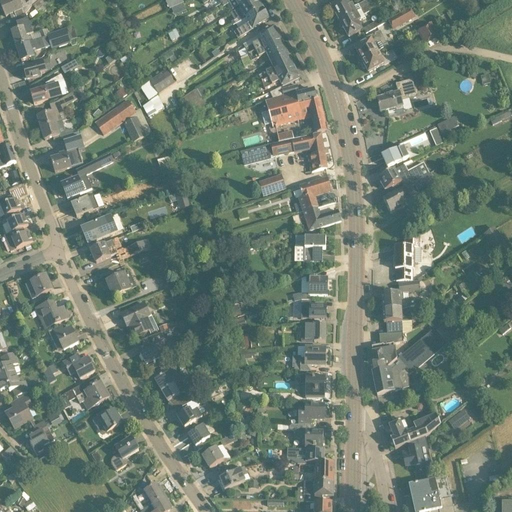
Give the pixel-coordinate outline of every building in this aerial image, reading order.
[(42,0),(32,0),(27,4),(28,6),(21,9),(17,0),(11,0),(0,5),(6,18),(10,16),(12,22),(24,17),(26,15),(30,9),(33,7),(33,8),(42,0)] [(40,16),(39,14),(48,7),(42,0),(33,8),(33,7),(30,9),(26,15),(28,22),(29,21),(30,25),(40,16)] [(182,4),(183,4),(180,0),(170,0),(165,3),(169,10),(177,7),(182,4)] [(240,9),(254,0),(229,0),(222,5),(223,8),(229,5),(232,10),(238,7),(240,9)] [(233,27),(246,20),(262,10),(260,5),(260,4),(259,1),(257,1),(256,0),(254,0),(230,15),(234,22),(231,24),(233,27)] [(340,23),(355,14),(361,11),(373,4),(370,0),(368,0),(354,8),(352,6),(351,7),(349,3),(347,4),(344,0),(331,7),(340,23)] [(180,14),(186,12),(182,4),(177,7),(180,14)] [(373,4),(361,11),(363,16),(376,9),(373,4)] [(394,32),(415,19),(413,15),(418,12),(416,7),(388,22),(394,32)] [(262,10),(246,20),(249,26),(237,33),(240,39),(258,29),(258,27),(269,21),(266,15),(266,14),(265,11),(263,11),(262,10)] [(355,14),(340,23),(348,38),(361,31),(359,27),(361,25),(355,14)] [(366,35),(378,28),(386,24),(383,19),(363,30),(366,35)] [(18,25),(20,31),(12,34),(17,48),(32,43),(30,37),(33,36),(30,25),(29,21),(28,22),(18,25)] [(425,45),(426,44),(437,37),(430,25),(418,33),(425,45)] [(248,56),(280,41),(278,37),(278,36),(277,32),(275,31),(274,29),(258,37),(244,46),(248,56)] [(32,43),(17,48),(21,63),(34,59),(31,51),(44,46),(45,50),(51,48),(50,47),(57,45),(59,48),(71,45),(66,31),(47,37),(47,38),(42,40),(32,43)] [(175,31),(168,34),(172,42),(179,38),(175,31)] [(362,63),(381,52),(377,46),(384,42),(380,34),(369,39),(370,41),(362,45),(363,46),(355,50),(358,56),(357,58),(359,63),(362,62),(362,63)] [(129,35),(122,37),(124,43),(131,42),(129,35)] [(269,62),(286,55),(285,52),(285,50),(283,46),(282,45),(280,41),(248,56),(249,56),(241,60),(244,67),(252,63),(251,63),(266,56),(269,62)] [(381,52),(362,63),(363,64),(361,66),(364,71),(366,71),(368,74),(384,66),(384,67),(396,60),(393,53),(384,58),(381,52)] [(166,62),(169,60),(174,57),(171,53),(163,59),(166,62)] [(261,83),(293,68),(291,64),(291,62),(290,59),(288,58),(286,55),(269,62),(273,70),(258,77),(261,83)] [(27,82),(41,78),(40,75),(46,73),(43,62),(36,64),(37,66),(23,70),(25,74),(23,75),(22,76),(23,81),(25,82),(27,81),(27,82)] [(64,77),(77,70),(74,64),(61,72),(64,77)] [(293,68),(261,83),(264,90),(279,83),(282,88),(299,80),(298,79),(298,77),(297,73),(295,72),(293,68)] [(149,103),(156,98),(158,96),(177,84),(168,71),(149,83),(150,84),(140,90),(149,103)] [(34,106),(62,97),(59,86),(64,82),(61,76),(46,85),(47,89),(30,94),(34,106)] [(490,84),(488,76),(480,78),(483,86),(490,84)] [(404,112),(403,109),(404,108),(402,102),(417,98),(412,81),(396,86),(398,92),(392,94),(392,95),(385,97),(385,99),(377,101),(379,107),(377,107),(379,112),(380,112),(381,114),(395,110),(397,114),(404,112)] [(299,106),(318,102),(317,100),(318,100),(317,95),(315,94),(314,92),(308,93),(307,89),(303,90),(303,91),(298,92),(297,87),(282,91),(281,89),(270,94),(272,100),(282,96),(283,98),(296,95),(299,106)] [(127,96),(122,90),(116,95),(121,101),(127,96)] [(186,109),(202,100),(196,90),(181,100),(186,109)] [(78,100),(83,96),(80,91),(74,94),(78,100)] [(41,130),(60,124),(58,117),(60,117),(59,112),(63,110),(77,101),(73,94),(55,105),(57,109),(44,113),(45,115),(37,118),(41,130)] [(299,106),(296,95),(283,98),(282,96),(272,100),(273,101),(265,103),(273,130),(311,119),(315,136),(326,134),(319,101),(318,102),(299,106)] [(148,118),(164,110),(158,98),(143,108),(148,118)] [(202,100),(186,109),(191,118),(207,110),(202,100)] [(137,115),(124,123),(125,125),(124,125),(133,144),(152,135),(141,112),(136,114),(137,115)] [(194,119),(197,125),(203,122),(200,116),(194,119)] [(501,122),(499,118),(490,122),(493,127),(501,122)] [(63,144),(80,139),(80,138),(78,134),(73,135),(71,130),(65,132),(62,123),(60,124),(41,130),(45,142),(53,139),(53,141),(62,139),(64,144),(63,144)] [(442,136),(449,133),(444,124),(437,127),(442,136)] [(326,170),(320,137),(294,143),(294,141),(283,143),(270,146),(273,159),(294,154),(294,156),(310,152),(311,157),(309,157),(312,173),(326,170)] [(83,165),(79,153),(84,151),(80,139),(63,144),(67,155),(66,155),(59,157),(60,159),(51,162),(55,175),(71,169),(83,165)] [(0,169),(16,164),(11,147),(5,149),(0,150),(0,169)] [(387,169),(403,162),(409,159),(404,148),(382,157),(387,169)] [(86,177),(114,164),(110,156),(76,172),(80,180),(86,177)] [(406,187),(424,178),(418,167),(408,173),(404,167),(379,180),(386,192),(403,183),(406,187)] [(9,176),(13,187),(21,184),(18,173),(9,176)] [(424,178),(406,187),(398,191),(399,193),(383,201),(390,215),(407,206),(402,197),(407,194),(408,196),(414,193),(412,188),(415,187),(418,193),(435,184),(430,175),(424,178)] [(80,180),(78,180),(62,187),(67,201),(83,195),(92,191),(86,177),(80,180)] [(263,198),(286,190),(282,177),(259,185),(263,198)] [(178,180),(170,182),(173,190),(180,188),(178,180)] [(303,213),(316,210),(312,197),(331,191),(328,180),(299,189),(303,200),(299,201),(300,204),(294,206),(296,214),(303,212),(303,213)] [(14,194),(26,188),(24,183),(11,189),(14,194)] [(18,212),(19,213),(24,210),(22,207),(20,208),(16,200),(14,202),(12,197),(0,201),(0,206),(5,218),(18,212)] [(99,210),(94,197),(88,200),(88,199),(73,205),(79,219),(93,213),(93,212),(99,210)] [(303,212),(296,214),(297,215),(300,214),(300,215),(304,214),(310,233),(341,223),(338,212),(319,218),(316,210),(303,213),(303,212)] [(21,218),(19,213),(18,212),(5,218),(12,234),(23,229),(31,226),(29,223),(27,224),(23,216),(21,218)] [(88,246),(117,234),(111,219),(82,231),(88,246)] [(130,229),(132,234),(145,229),(143,224),(130,229)] [(23,230),(23,229),(12,234),(10,235),(4,238),(11,254),(35,243),(34,240),(31,241),(28,233),(25,234),(23,230)] [(497,255),(506,249),(508,248),(495,230),(494,229),(484,236),(497,255)] [(253,252),(267,248),(267,245),(273,243),(272,237),(251,244),(253,252)] [(326,251),(326,239),(305,238),(305,250),(295,250),(295,264),(322,264),(322,251),(326,251)] [(130,259),(151,250),(147,242),(127,250),(130,259)] [(422,250),(422,242),(405,242),(405,249),(395,249),(395,271),(396,271),(396,283),(412,282),(412,271),(414,271),(414,265),(419,265),(421,263),(422,250)] [(96,265),(117,256),(111,243),(90,251),(96,265)] [(132,292),(125,276),(106,284),(107,284),(109,284),(111,290),(110,291),(113,300),(132,292)] [(38,299),(53,292),(46,277),(31,284),(38,299)] [(327,298),(327,284),(320,284),(320,281),(310,281),(309,295),(301,295),(293,297),(295,303),(302,301),(309,301),(309,297),(327,298)] [(398,286),(399,295),(403,294),(420,292),(419,283),(398,286)] [(404,301),(399,302),(399,295),(382,296),(383,312),(411,309),(411,308),(416,307),(415,300),(404,301)] [(468,301),(464,296),(455,303),(459,308),(468,301)] [(326,321),(327,308),(320,308),(320,306),(310,306),(310,303),(302,303),(301,320),(326,321)] [(57,314),(52,304),(37,311),(45,330),(67,320),(63,311),(57,314)] [(128,324),(130,328),(135,340),(153,332),(147,320),(151,319),(145,306),(122,317),(126,325),(128,324)] [(226,320),(240,316),(237,307),(224,311),(226,320)] [(387,336),(403,335),(402,324),(412,323),(411,309),(383,312),(384,325),(386,325),(387,336)] [(244,319),(230,323),(232,331),(246,327),(244,319)] [(326,335),(326,325),(314,325),(305,325),(305,330),(305,343),(313,343),(326,343),(326,335)] [(161,334),(168,331),(166,326),(159,329),(161,334)] [(499,332),(502,337),(511,330),(507,326),(499,332)] [(64,333),(61,328),(49,334),(55,347),(60,344),(64,352),(79,346),(71,330),(64,333)] [(377,397),(400,392),(398,382),(401,381),(400,376),(404,373),(408,378),(412,374),(414,374),(447,346),(447,345),(436,332),(434,330),(397,361),(386,371),(372,375),(377,397)] [(243,339),(242,331),(231,332),(232,340),(239,340),(240,349),(249,348),(248,339),(243,339)] [(157,356),(169,349),(161,335),(146,340),(151,349),(140,355),(147,367),(159,360),(157,356)] [(386,371),(397,361),(394,345),(403,344),(403,335),(387,336),(379,337),(382,337),(383,346),(372,349),(373,354),(373,355),(375,366),(371,367),(372,375),(386,371)] [(325,368),(326,351),(306,351),(306,360),(301,360),(301,358),(293,357),(292,369),(294,369),(294,372),(311,373),(311,367),(325,368)] [(0,381),(16,376),(13,367),(18,365),(14,354),(1,359),(3,366),(0,367),(1,371),(0,371),(0,381)] [(230,357),(233,363),(239,360),(235,354),(230,357)] [(81,363),(78,357),(64,364),(71,377),(76,374),(80,381),(95,374),(88,360),(81,363)] [(42,373),(46,380),(52,376),(57,374),(53,366),(42,373)] [(161,392),(185,378),(188,376),(185,371),(181,374),(180,373),(170,380),(163,369),(152,375),(156,382),(155,382),(161,392)] [(251,375),(246,372),(243,377),(248,380),(251,375)] [(16,376),(0,381),(0,391),(0,392),(8,390),(9,393),(13,392),(16,399),(16,398),(25,395),(28,394),(24,383),(19,384),(16,376)] [(326,392),(326,386),(325,386),(325,380),(314,379),(314,378),(301,377),(301,385),(307,385),(306,399),(324,399),(325,392),(326,392)] [(171,408),(180,403),(181,399),(180,397),(177,392),(189,384),(185,378),(161,392),(168,403),(169,404),(168,406),(170,407),(171,408)] [(91,390),(87,384),(72,391),(76,399),(80,406),(84,403),(88,411),(109,400),(101,385),(91,390)] [(187,407),(198,400),(195,393),(183,400),(187,407)] [(29,421),(32,420),(28,413),(33,410),(31,405),(26,397),(25,395),(16,398),(18,401),(13,404),(17,411),(7,417),(14,430),(29,421)] [(64,409),(70,406),(65,397),(59,400),(64,409)] [(238,404),(241,411),(253,406),(250,399),(238,404)] [(299,427),(306,427),(310,427),(311,421),(324,421),(324,408),(306,407),(306,414),(300,414),(299,427)] [(203,419),(197,410),(191,414),(189,412),(178,419),(184,430),(203,419)] [(107,416),(105,412),(97,417),(98,418),(92,421),(98,430),(103,427),(107,434),(122,425),(114,412),(107,416)] [(408,445),(425,438),(429,436),(441,427),(436,416),(414,426),(416,431),(403,436),(398,424),(389,428),(394,440),(391,441),(394,451),(408,445)] [(458,416),(450,422),(456,430),(464,424),(458,416)] [(37,457),(46,452),(44,447),(54,442),(48,431),(49,431),(44,423),(36,427),(33,429),(37,435),(30,439),(33,444),(30,446),(37,457)] [(306,427),(299,427),(289,426),(289,432),(294,432),(294,439),(305,440),(305,448),(323,449),(323,435),(313,434),(313,432),(306,432),(306,427)] [(196,449),(211,440),(204,428),(189,437),(196,449)] [(251,429),(249,436),(255,438),(257,431),(251,429)] [(223,449),(237,442),(235,436),(220,442),(223,449)] [(413,468),(422,466),(424,466),(420,449),(427,448),(425,438),(408,445),(410,457),(403,459),(405,468),(413,467),(413,468)] [(116,473),(128,466),(125,460),(139,452),(131,440),(116,450),(119,455),(114,459),(113,460),(112,461),(111,462),(111,464),(111,466),(112,467),(116,473)] [(210,471),(224,461),(217,449),(202,458),(210,471)] [(322,464),(323,452),(291,451),(291,450),(269,449),(269,454),(278,455),(278,454),(284,454),(284,457),(291,457),(291,458),(306,459),(305,464),(317,464),(322,464)] [(5,462),(10,458),(6,453),(1,458),(5,462)] [(334,465),(322,464),(317,464),(316,484),(333,484),(334,465)] [(225,493),(245,483),(243,479),(248,477),(244,469),(219,480),(225,493)] [(11,486),(15,482),(11,477),(7,480),(11,486)] [(454,511),(447,479),(410,487),(412,496),(409,497),(411,505),(413,504),(415,511),(454,511)] [(333,484),(316,484),(314,484),(304,484),(303,490),(298,490),(298,503),(315,504),(315,499),(321,500),(321,497),(332,498),(333,484)] [(152,506),(166,498),(160,489),(158,490),(156,487),(145,493),(145,494),(138,498),(141,504),(145,510),(152,506)] [(26,501),(19,498),(15,505),(22,508),(26,501)] [(166,498),(152,506),(156,511),(170,511),(169,509),(171,507),(166,498)] [(261,511),(261,499),(234,500),(234,509),(248,509),(248,511),(261,511)] [(27,511),(29,511),(35,508),(30,501),(23,507),(27,511)] [(511,511),(511,503),(502,504),(501,511),(511,511)]
